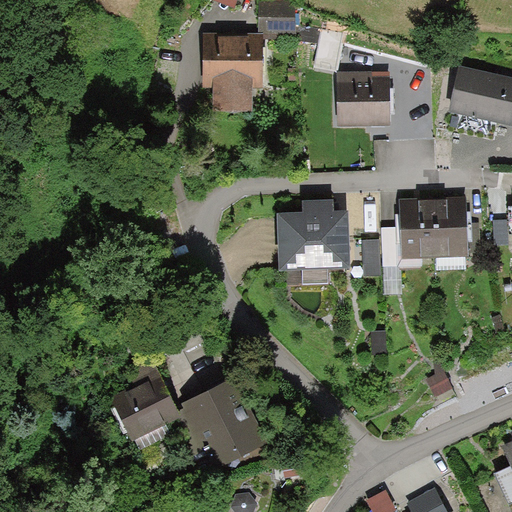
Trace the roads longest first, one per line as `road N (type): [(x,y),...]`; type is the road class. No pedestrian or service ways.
road 1 (residential): [(390,455),(289,372),(212,284),(184,218),(232,191),(467,178)]
road 2 (residential): [(390,455),(511,407)]
